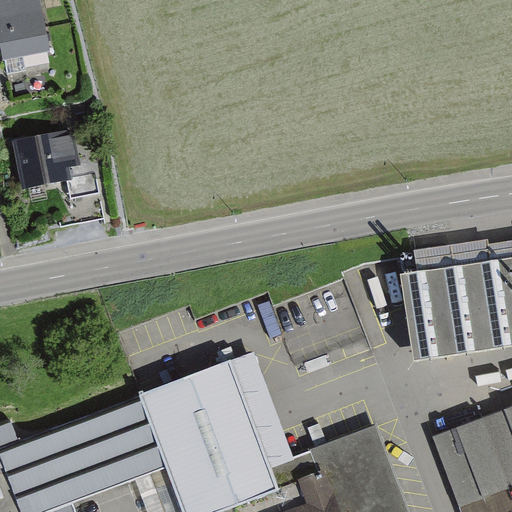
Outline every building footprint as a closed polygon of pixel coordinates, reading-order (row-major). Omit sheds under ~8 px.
[(44,0),(10,0),(0,2),(0,6),(11,63),(55,55),(44,0)] [(75,131),(23,141),(32,188),(83,178),(75,131)] [(511,260),(414,273),(426,359),(511,347),(511,260)] [(261,356),(146,398),(171,466),(187,511),(415,511),(385,427),(298,458),(261,356)] [(81,511),(77,500),(171,466),(146,398),(22,442),(18,429),(0,435),(0,511),(81,511)] [(511,412),(440,441),(465,505),(511,486),(511,412)]
